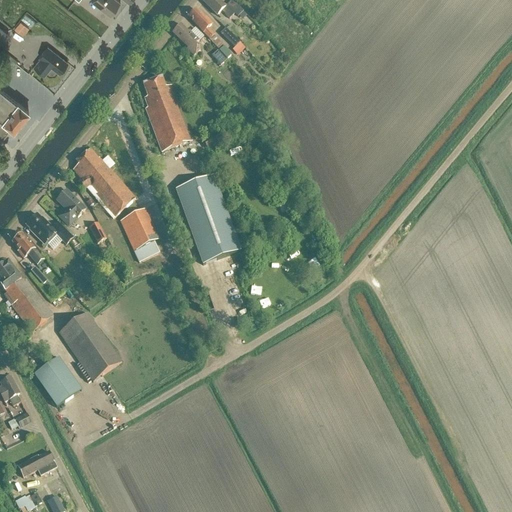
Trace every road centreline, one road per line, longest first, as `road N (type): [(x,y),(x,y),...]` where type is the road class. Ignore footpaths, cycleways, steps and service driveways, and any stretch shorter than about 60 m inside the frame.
road 1 (unclassified): [(82,444),(334,295),(511,88)]
road 2 (unclassified): [(0,252),(194,0)]
road 3 (tertiary): [(0,182),(144,0)]
road 4 (residential): [(0,349),(83,511)]
